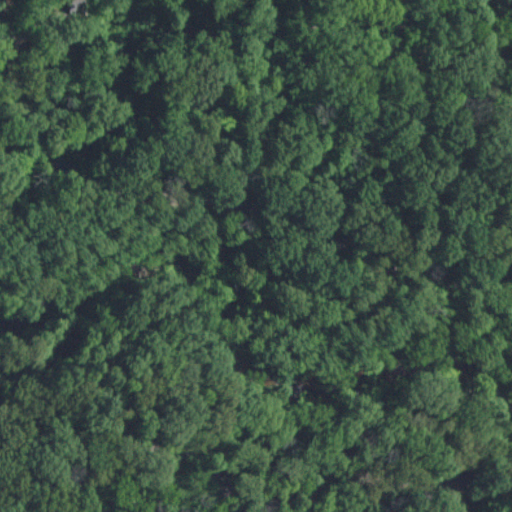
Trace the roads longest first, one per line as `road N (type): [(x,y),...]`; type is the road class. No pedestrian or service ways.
road 1 (residential): [(511,284),(468,284),(254,211),(110,184),(42,144),(12,94),(0,51)]
road 2 (residential): [(447,511),(402,481),(353,478),(251,506),(205,471),(149,450),(0,509)]
